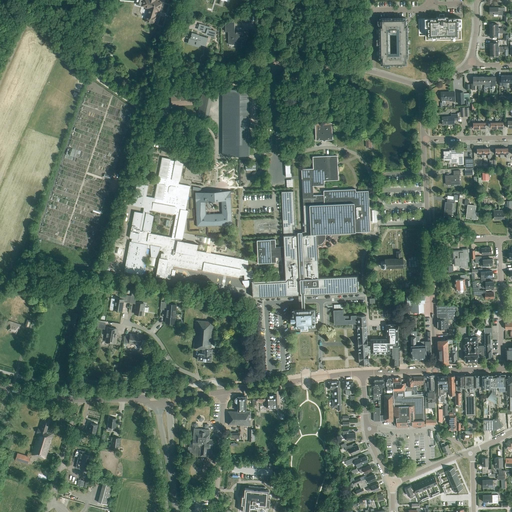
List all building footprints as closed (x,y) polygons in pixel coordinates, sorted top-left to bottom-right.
[(143,0),(141,6),(145,7),(145,8),(147,9),(148,8),(149,8),(147,15),(146,15),(145,19),(145,20),(145,21),(146,22),(147,23),(150,24),(151,23),(155,24),(158,16),(156,16),(157,11),(159,11),(162,3),(158,2),(158,1),(155,0),(143,0)] [(428,19),(425,19),(425,27),(425,35),(425,41),(461,40),(461,26),(461,23),(461,18),(458,18),(452,18),(447,18),(447,17),(444,17),(436,17),(436,19),(428,19)] [(406,21),(389,21),(380,21),(380,25),(379,25),(379,40),(381,40),(381,43),(379,43),(379,58),(381,58),(381,65),(393,65),(397,65),(402,65),(406,64),(406,59),(406,58),(407,58),(408,58),(407,51),(407,48),(407,46),(407,43),(407,27),(407,26),(407,25),(406,25),(406,22),(406,21)] [(215,37),(216,31),(210,30),(211,27),(199,24),(198,30),(206,32),(206,34),(215,37)] [(233,33),(232,24),(228,24),(225,26),(225,32),(228,32),(228,44),(236,43),(236,46),(241,46),(241,40),(244,40),(244,33),(233,33)] [(208,38),(199,35),(192,33),(191,36),(191,37),(192,37),(191,39),(189,39),(188,44),(199,47),(200,44),(206,46),(208,38)] [(249,89),(222,89),(222,156),(248,156),(249,89)] [(454,101),(454,92),(441,93),(441,101),(449,100),(449,101),(454,101)] [(172,105),(193,104),(193,94),(171,95),(172,105)] [(202,94),(198,114),(208,117),(213,96),(202,94)] [(464,108),(460,108),(461,117),(469,116),(469,108),(464,108)] [(442,125),(454,124),(454,120),(457,120),(457,119),(457,114),(451,115),(451,117),(442,117),(442,125)] [(497,123),(495,123),(492,123),(492,119),(489,119),(489,123),(488,123),(488,128),(490,128),(490,129),(497,128),(497,123)] [(315,124),(316,141),(323,140),(323,141),(326,141),(326,140),(333,140),(332,123),(315,124)] [(464,165),(463,150),(449,150),(449,151),(443,151),(443,161),(449,160),(449,163),(457,163),(457,165),(464,165)] [(308,309),(306,309),(305,301),(305,295),(358,292),(357,276),(319,278),(317,244),(319,244),(321,243),(323,241),(324,239),(324,237),(324,234),(370,232),(368,191),(355,192),(355,190),(323,191),(323,196),(313,196),(312,187),(324,186),(323,182),(338,181),(337,157),(312,158),(313,170),(303,170),(304,180),(302,180),(304,232),(296,233),(295,233),(293,192),(281,193),(284,247),(275,248),(275,240),(257,241),(258,264),(276,263),(276,258),(284,257),(285,279),(256,281),(253,281),(254,297),(302,295),(302,301),(302,309),(299,310),(293,310),(293,313),(292,313),(292,314),(293,314),(293,317),(291,317),(291,321),(293,321),(293,326),(300,326),(301,330),(308,330),(307,326),(315,325),(314,322),(317,322),(317,316),(314,316),(314,309),(308,309)] [(134,212),(129,238),(132,239),(131,242),(130,242),(124,272),(142,275),(147,248),(151,248),(151,257),(156,258),(160,250),(162,250),(160,259),(159,258),(156,277),(170,279),(173,266),(197,271),(198,269),(203,270),(203,271),(239,278),(240,275),(245,275),(245,281),(249,281),(251,281),(253,281),(256,281),(256,277),(253,277),(252,270),(248,271),(248,264),(248,261),(222,256),(197,251),(197,249),(198,245),(181,242),(181,239),(183,239),(188,211),(185,210),(187,200),(189,200),(190,190),(189,190),(190,186),(179,184),(179,181),(183,162),(175,160),(175,161),(170,160),(170,159),(162,158),(159,177),(160,178),(159,184),(157,184),(155,198),(146,196),(149,185),(137,183),(133,206),(144,208),(143,213),(134,212)] [(473,167),(473,158),(465,159),(465,167),(473,167)] [(446,185),(460,184),(459,175),(460,175),(460,171),(453,171),(454,175),(445,176),(446,185)] [(195,192),(197,227),(232,225),(231,191),(201,192),(195,192)] [(454,200),(448,199),(447,203),(445,203),(444,216),(451,216),(452,208),(454,208),(455,200),(458,200),(459,195),(454,195),(454,200)] [(468,205),(467,210),(468,210),(467,218),(474,219),(477,219),(478,213),(475,212),(475,206),(468,205)] [(494,219),(504,219),(504,210),(494,211),(494,219)] [(468,261),(467,249),(462,250),(462,251),(459,251),(459,252),(457,252),(457,251),(453,251),(453,258),(454,258),(455,265),(460,265),(460,267),(467,267),(466,261),(468,261)] [(401,258),(401,252),(396,252),(397,259),(385,259),(385,261),(381,262),(381,266),(385,266),(385,268),(403,267),(406,265),(406,261),(403,258),(401,258)] [(481,260),(481,257),(475,257),(475,263),(483,262),(483,266),(492,265),(492,259),(483,260),(481,260)] [(481,279),(485,279),(485,278),(493,277),(493,271),(485,272),(481,272),(481,279)] [(463,290),(463,289),(465,289),(464,279),(466,279),(465,275),(460,275),(461,279),(454,280),(455,290),(457,290),(457,291),(458,292),(459,293),(460,294),(462,293),(463,292),(463,290)] [(485,282),(485,280),(481,280),(481,283),(482,282),(483,288),(485,288),(486,288),(493,288),(493,282),(485,282)] [(486,290),(473,291),(473,295),(477,296),(477,295),(482,295),(482,298),(485,299),(489,299),(494,298),(494,297),(494,296),(493,295),(493,293),(490,293),(486,293),(486,290)] [(123,300),(124,295),(120,294),(120,299),(115,299),(114,309),(122,311),(124,300),(123,300)] [(411,303),(411,307),(411,312),(423,312),(423,302),(424,302),(424,296),(407,297),(407,303),(411,303)] [(147,312),(148,308),(145,308),(145,304),(136,302),(134,314),(143,316),(144,312),(147,312)] [(175,324),(177,304),(167,303),(167,302),(164,302),(161,302),(160,309),(160,310),(166,310),(165,323),(175,324)] [(437,325),(437,328),(437,329),(446,329),(448,329),(448,320),(449,320),(456,319),(455,306),(453,306),(437,306),(437,316),(442,316),(442,320),(438,320),(437,320),(437,325)] [(343,310),(334,310),(334,318),(334,321),(334,325),(343,324),(357,323),(357,316),(343,316),(343,310)] [(81,320),(82,316),(72,313),(71,318),(72,318),(70,325),(78,327),(80,320),(81,320)] [(366,315),(357,316),(357,323),(358,339),(358,347),(359,347),(359,354),(359,362),(360,362),(360,365),(369,364),(369,353),(368,354),(368,352),(371,352),(371,342),(367,342),(367,339),(366,315)] [(211,361),(212,349),(211,349),(213,322),(196,320),(194,348),(203,349),(202,354),(198,354),(198,360),(211,361)] [(19,330),(21,325),(9,321),(8,326),(9,326),(8,330),(17,333),(18,329),(19,330)] [(395,325),(395,324),(388,324),(388,325),(386,325),(386,337),(389,337),(389,339),(370,339),(371,342),(371,352),(371,353),(375,353),(375,354),(386,353),(390,353),(390,347),(391,347),(392,347),(397,347),(397,345),(398,345),(398,325),(395,325)] [(116,335),(117,330),(108,328),(106,342),(114,343),(116,335)] [(417,336),(416,331),(411,331),(411,336),(411,345),(411,358),(426,358),(426,355),(429,355),(431,354),(430,341),(419,342),(419,336),(417,336)] [(141,345),(143,335),(130,333),(130,336),(125,336),(123,343),(123,348),(126,348),(127,343),(130,344),(130,343),(141,345)] [(490,333),(484,333),(485,347),(485,356),(485,359),(488,359),(488,360),(492,360),(493,360),(493,356),(492,356),(492,349),(490,349),(490,345),(491,345),(491,335),(490,333)] [(452,339),(447,339),(448,341),(449,363),(450,363),(457,363),(456,337),(452,337),(452,338),(452,339)] [(477,337),(464,338),(465,355),(465,362),(478,361),(478,357),(485,356),(485,347),(484,347),(483,345),(479,346),(479,348),(478,348),(477,337)] [(448,341),(438,341),(439,364),(449,363),(448,341)] [(392,347),(391,347),(391,355),(392,355),(392,356),(392,358),(393,358),(393,366),(400,366),(400,364),(399,357),(399,347),(397,347),(392,347)] [(481,387),(483,387),(482,375),(474,376),(474,388),(479,387),(479,390),(481,390),(481,387)] [(493,402),(492,376),(492,375),(482,375),(483,387),(483,388),(488,387),(488,397),(487,399),(493,402)] [(492,376),(493,402),(496,404),(496,386),(499,386),(499,391),(505,391),(505,375),(495,375),(495,376),(492,376)] [(428,405),(435,405),(434,376),(427,377),(427,378),(423,379),(424,385),(424,392),(425,408),(428,407),(428,405)] [(445,403),(447,403),(447,392),(448,392),(447,376),(437,377),(438,404),(445,403)] [(461,387),(465,387),(465,376),(456,376),(456,392),(455,392),(455,395),(455,403),(461,403),(461,387)] [(465,376),(465,387),(465,416),(475,415),(475,405),(475,396),(474,393),(473,393),(473,376),(465,376)] [(423,377),(413,377),(414,390),(414,392),(417,392),(417,388),(417,385),(424,385),(423,379),(423,377)] [(423,394),(414,395),(411,395),(411,391),(404,392),(404,384),(401,384),(401,378),(392,378),(393,387),(393,390),(393,391),(393,397),(394,426),(396,426),(396,428),(408,427),(408,424),(410,424),(410,425),(411,425),(412,425),(412,427),(424,427),(423,396),(423,394)] [(341,405),(339,381),(328,382),(328,389),(332,389),(333,405),(338,405),(338,411),(342,411),(342,405),(341,405)] [(350,395),(350,390),(353,389),(353,381),(342,381),(343,390),(345,390),(346,395),(350,395)] [(277,408),(277,395),(266,396),(256,396),(256,398),(253,398),(253,405),(256,405),(256,401),(260,401),(260,402),(266,402),(266,408),(277,408)] [(385,422),(393,422),(392,395),(384,395),(385,422)] [(246,411),(246,396),(238,397),(238,398),(237,398),(235,399),(235,402),(237,403),(238,403),(238,411),(228,411),(228,425),(238,425),(238,426),(251,426),(250,411),(246,411)] [(456,430),(456,416),(449,416),(449,424),(448,424),(448,425),(448,430),(456,430)] [(492,430),(492,432),(503,426),(498,417),(492,420),(492,421),(492,430)] [(115,428),(117,419),(110,418),(109,421),(108,427),(108,431),(111,431),(111,427),(115,428)] [(46,431),(49,422),(44,420),(43,424),(41,424),(40,429),(38,429),(37,433),(39,433),(32,455),(45,459),(53,434),(46,431)] [(483,425),(483,430),(491,430),(492,430),(492,421),(483,421),(483,425)] [(95,434),(97,424),(91,423),(90,425),(88,424),(86,430),(89,431),(89,433),(95,434)] [(188,452),(187,455),(191,455),(206,457),(207,453),(207,450),(212,450),(213,439),(209,439),(209,434),(210,430),(194,428),(193,438),(193,442),(192,447),(192,449),(192,452),(188,452)] [(349,434),(348,431),(342,431),(343,434),(346,434),(347,441),(356,440),(355,433),(349,434)] [(471,435),(471,431),(465,431),(465,435),(463,435),(463,440),(472,440),(472,435),(471,435)] [(119,448),(120,438),(112,437),(111,447),(119,448)] [(445,446),(444,442),(441,443),(442,447),(445,454),(450,452),(447,445),(445,446)] [(353,447),(352,444),(344,447),(346,451),(350,449),(352,455),(360,451),(358,445),(353,447)] [(76,468),(80,469),(80,472),(86,474),(90,456),(84,455),(84,452),(80,451),(76,468)] [(15,460),(28,464),(30,457),(17,453),(15,460)] [(354,457),(348,460),(350,464),(355,462),(357,468),(362,466),(361,464),(368,461),(366,456),(362,458),(361,458),(359,459),(355,460),(354,457)] [(488,469),(488,465),(488,458),(482,458),(482,469),(482,473),(488,473),(488,476),(491,476),(491,469),(488,469)] [(365,473),(372,470),(370,465),(363,468),(359,470),(361,473),(364,471),(365,473)] [(454,467),(445,471),(448,476),(456,473),(454,467)] [(456,473),(448,476),(450,482),(458,478),(456,473)] [(361,489),(363,488),(367,486),(366,484),(369,483),(376,480),(374,474),(367,477),(367,479),(361,481),(360,478),(353,481),(354,485),(358,483),(361,489)] [(434,476),(429,478),(433,487),(438,484),(434,476)] [(429,478),(424,481),(427,489),(433,487),(429,478)] [(458,478),(450,482),(452,487),(460,483),(458,478)] [(424,481),(418,483),(422,491),(427,489),(424,481)] [(108,505),(113,486),(103,483),(98,502),(108,505)] [(373,492),(380,489),(378,483),(371,487),(366,489),(367,491),(372,489),(373,492)] [(418,483),(413,485),(417,493),(422,491),(418,483)] [(460,483),(452,487),(455,492),(463,489),(460,483)] [(266,511),(267,507),(269,507),(270,494),(269,494),(269,490),(265,490),(266,487),(249,486),(249,489),(245,488),(244,496),(242,496),(242,504),(244,504),(242,511),(266,511)] [(413,497),(412,494),(413,493),(410,487),(405,489),(408,496),(409,495),(410,498),(413,497)] [(456,505),(464,505),(464,493),(456,493),(456,496),(449,496),(449,502),(456,502),(456,505)] [(498,495),(483,495),(483,502),(488,502),(488,503),(498,503),(498,495)]
